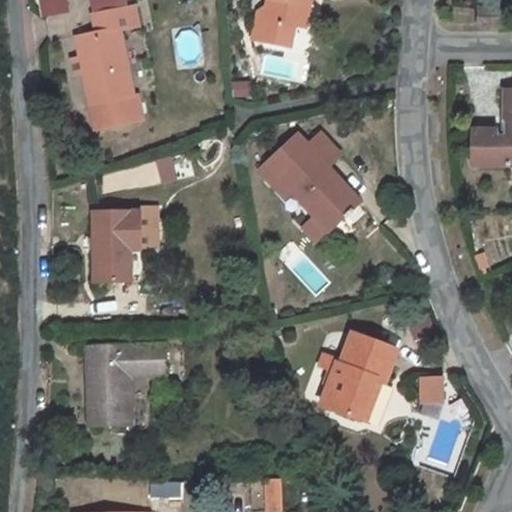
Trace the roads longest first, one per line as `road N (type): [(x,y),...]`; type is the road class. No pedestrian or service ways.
road 1 (residential): [(14,0),(23,420),(11,511)]
road 2 (residential): [(416,49),(417,161),(433,256),(511,411)]
